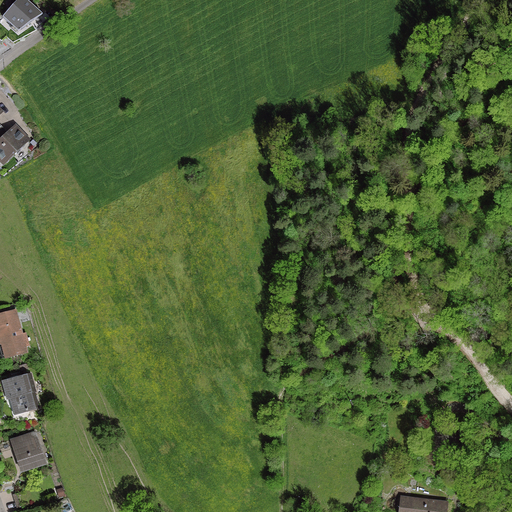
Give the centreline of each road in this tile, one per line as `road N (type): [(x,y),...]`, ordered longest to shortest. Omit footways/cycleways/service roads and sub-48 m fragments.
road 1 (track): [(281,511),(285,387),(420,299),(407,245),(408,135),(415,106),(476,0)]
road 2 (residential): [(511,405),(420,299)]
